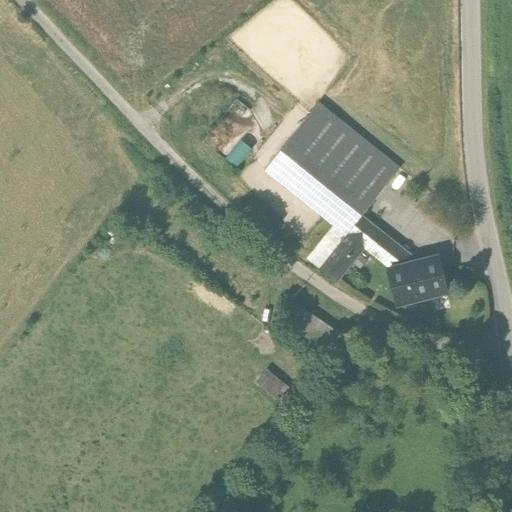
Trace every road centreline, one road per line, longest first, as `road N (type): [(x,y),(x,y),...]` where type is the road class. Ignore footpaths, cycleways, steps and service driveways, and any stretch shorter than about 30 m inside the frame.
road 1 (unclassified): [(511,339),(473,147),(471,0)]
road 2 (unclassified): [(498,511),(511,370)]
